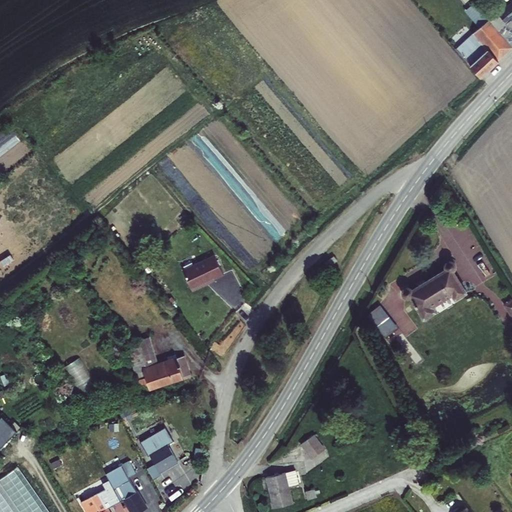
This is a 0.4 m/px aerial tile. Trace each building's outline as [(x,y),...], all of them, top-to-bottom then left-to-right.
[(475,54),(464,63),(476,78),(511,46),(489,21),(471,0),(465,0),(453,11),(476,38),(468,45),(475,54)] [(507,4),(489,21),(511,46),(511,45),(511,3),(511,4),(507,4)] [(333,257),(325,264),(329,268),(337,261),(333,257)] [(177,273),(185,292),(201,286),(200,285),(217,278),(210,260),(177,273)] [(467,292),(454,271),(455,270),(456,269),(457,266),(456,264),(455,263),(454,262),(451,262),(450,262),(449,263),(447,265),(447,267),(448,268),(413,289),(411,287),(410,287),(407,287),(406,288),(405,291),(405,293),(405,295),(407,297),(410,297),(411,297),(424,318),(436,311),(433,307),(453,295),(456,300),(467,292)] [(321,267),(313,274),(316,279),(325,272),(321,267)] [(368,315),(387,336),(399,325),(380,304),(368,315)] [(138,375),(128,378),(134,393),(183,374),(176,351),(135,368),(138,375)] [(84,356),(67,364),(81,394),(98,386),(84,356)] [(136,397),(139,405),(147,402),(144,394),(136,397)] [(0,415),(0,445),(17,429),(2,414),(0,415)] [(309,456),(323,447),(317,438),(303,447),(309,456)] [(166,442),(148,452),(155,466),(157,465),(166,482),(183,473),(166,442)] [(313,463),(327,453),(323,447),(309,456),(313,463)] [(132,462),(119,468),(106,475),(108,479),(124,511),(139,511),(147,508),(145,505),(132,511),(118,483),(125,479),(126,480),(131,478),(131,477),(137,473),(132,462)] [(49,511),(18,467),(0,479),(0,511),(49,511)] [(300,487),(297,473),(268,479),(274,510),(294,506),(291,489),(300,487)] [(132,511),(145,505),(131,478),(126,480),(125,479),(118,483),(132,511)] [(103,498),(109,508),(113,506),(116,511),(124,511),(108,479),(101,484),(107,495),(103,498)] [(110,511),(109,508),(103,498),(99,492),(83,501),(90,511),(110,511)] [(315,493),(307,495),(309,504),(318,502),(315,493)]
